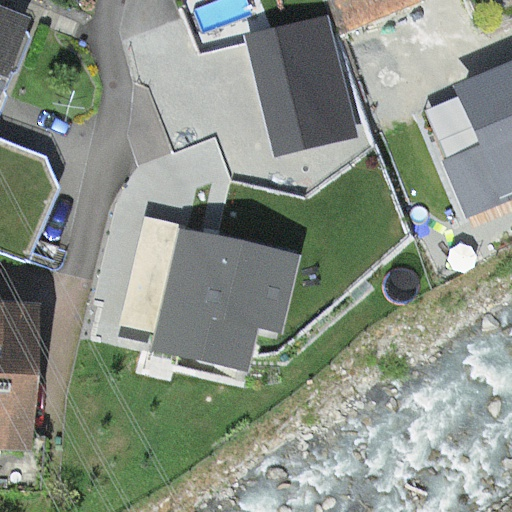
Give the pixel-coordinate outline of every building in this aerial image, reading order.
[(423,0),(331,0),(346,36),(425,4),(423,0)] [(281,149),(347,132),(321,27),(254,44),(281,149)] [(0,29),(0,122),(37,48),(0,29)] [(511,74),(459,97),(481,149),(444,164),(465,216),(511,196),(511,189),(510,184),(511,183),(511,74)] [(181,228),(151,349),(245,373),(256,329),(278,335),(298,256),(181,228)] [(0,317),(0,459),(35,462),(47,321),(0,317)]
